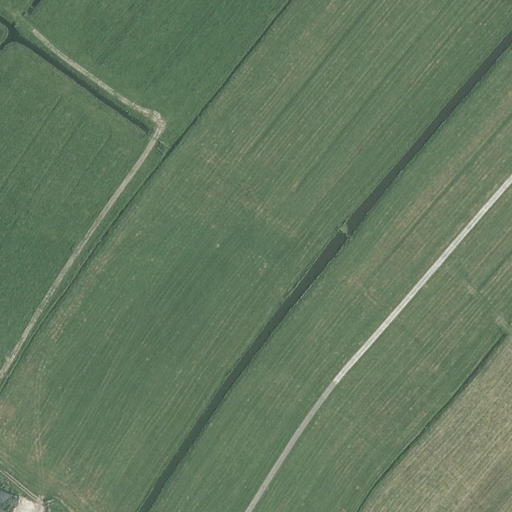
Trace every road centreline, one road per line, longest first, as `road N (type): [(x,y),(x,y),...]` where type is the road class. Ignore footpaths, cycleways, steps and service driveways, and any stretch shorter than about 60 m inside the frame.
road 1 (track): [(34,30),(156,118),(160,131),(0,381)]
road 2 (track): [(511,178),(337,379),(249,511)]
